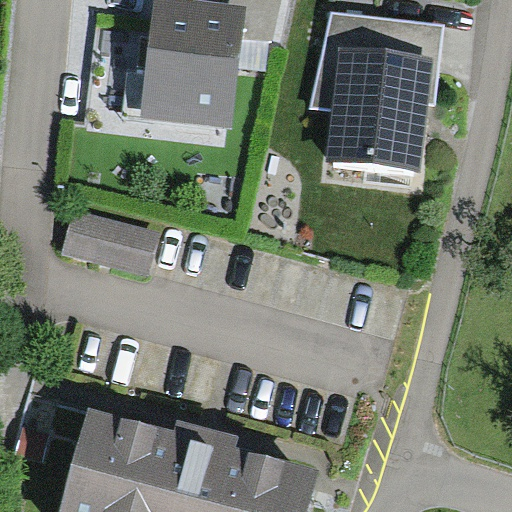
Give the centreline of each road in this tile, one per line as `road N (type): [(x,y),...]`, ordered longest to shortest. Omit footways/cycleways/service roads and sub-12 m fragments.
road 1 (residential): [(44,0),(30,236),(40,283),(77,302),(355,365)]
road 2 (residential): [(393,465),(480,132),(493,0)]
road 3 (residential): [(393,465),(511,494)]
